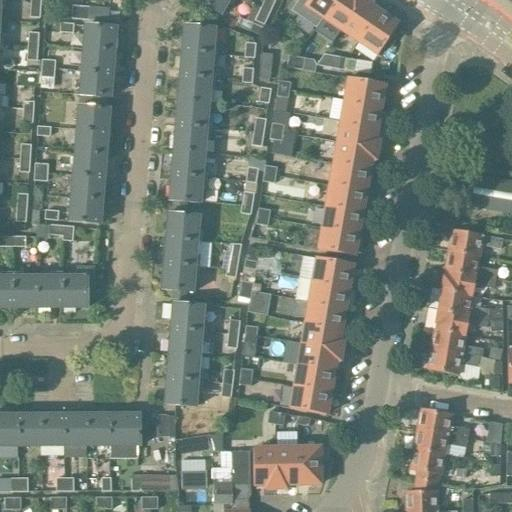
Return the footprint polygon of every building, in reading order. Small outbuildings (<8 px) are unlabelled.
[(231,4),(233,0),(195,0),(195,1),(221,15),(228,2),(231,4)] [(276,1),(273,0),(264,0),(260,9),(270,13),(276,1)] [(298,0),(291,11),(316,28),(334,0),(298,0)] [(334,0),(316,28),(314,31),(332,43),(341,30),(361,0),(334,0)] [(374,4),(368,0),(361,0),(341,30),(359,43),(380,12),(372,7),(374,4)] [(29,18),(39,19),(40,5),(30,4),(29,18)] [(72,6),(71,19),(81,20),(82,7),(72,6)] [(109,9),(82,7),(81,20),(108,22),(109,9)] [(260,9),(249,32),(259,35),(270,13),(260,9)] [(359,43),(378,55),(398,25),(380,12),(359,43)] [(73,34),(74,25),(60,23),(59,33),(73,34)] [(86,26),(84,49),(115,52),(117,28),(86,26)] [(184,27),(182,54),(213,57),(213,56),(217,56),(218,44),(214,44),(215,30),(184,27)] [(37,48),(38,34),(28,33),(27,47),(37,48)] [(245,44),(243,58),(254,59),(255,45),(245,44)] [(27,61),(36,62),(37,48),(27,47),(27,61)] [(84,49),(82,72),(113,75),(115,52),(84,49)] [(182,54),(180,77),(215,80),(216,69),(212,69),(213,57),(182,54)] [(295,69),(297,57),(289,56),(287,68),(295,69)] [(303,71),(305,59),(297,57),(295,69),(303,71)] [(338,70),(346,71),(348,59),(340,58),(338,70)] [(348,59),(346,71),(354,72),(356,60),(348,59)] [(41,69),(55,70),(55,61),(42,60),(41,62),(41,69)] [(259,79),(270,80),(271,67),(260,67),(259,79)] [(54,79),(55,70),(41,69),(40,78),(41,78),(41,87),(53,88),(53,78),(54,79)] [(253,70),(242,69),(241,83),(252,84),(253,70)] [(113,75),(82,72),(80,95),(95,97),(94,102),(106,103),(107,98),(111,98),(113,75)] [(180,77),(178,102),(208,105),(210,91),(214,91),(215,80),(180,77)] [(348,78),(344,100),(380,106),(384,84),(348,78)] [(279,81),(278,89),(289,91),(291,83),(279,81)] [(268,105),(271,90),(261,88),(258,103),(268,105)] [(289,91),(278,89),(276,97),(288,99),(289,91)] [(376,128),(380,106),(344,100),(340,122),(376,128)] [(24,102),(23,113),(33,113),(34,103),(24,102)] [(94,102),(94,108),(79,107),(77,130),(108,133),(110,110),(106,109),(106,103),(94,102)] [(178,102),(175,127),(210,131),(211,119),(207,118),(208,105),(178,102)] [(32,124),(33,113),(23,113),(22,124),(32,124)] [(263,134),(266,120),(256,118),(253,132),(263,134)] [(377,150),(379,137),(375,137),(376,128),(340,122),(337,143),(377,150)] [(272,124),(271,132),(283,134),(284,126),(272,124)] [(37,137),(50,138),(51,128),(37,127),(37,137)] [(175,127),(173,152),(204,155),(205,140),(209,141),(210,131),(175,127)] [(77,130),(75,153),(106,156),(108,133),(77,130)] [(263,134),(253,132),(251,146),(261,148),(263,134)] [(281,142),(283,134),(271,132),(269,140),(281,142)] [(375,163),(377,150),(337,143),(333,165),(369,171),(371,162),(375,163)] [(31,146),(21,145),(20,159),(30,160),(31,146)] [(171,177),(206,180),(207,169),(203,168),(204,155),(173,152),(171,177)] [(75,153),(73,176),(104,179),(106,156),(75,153)] [(29,174),(30,160),(20,159),(19,173),(29,174)] [(34,173),(48,174),(48,165),(35,164),(34,173)] [(365,192),(369,171),(333,165),(329,186),(365,192)] [(276,176),(277,168),(265,166),(264,174),(276,176)] [(255,184),(257,170),(247,168),(245,183),(255,184)] [(34,173),(34,182),(47,183),(48,174),(34,173)] [(264,174),(262,182),(274,184),(276,176),(264,174)] [(73,176),(71,199),(102,202),(104,179),(73,176)] [(472,208),(511,213),(511,181),(477,176),(472,208)] [(173,202),(173,209),(185,210),(186,203),(200,204),(201,190),(205,190),(206,180),(171,177),(169,202),(173,202)] [(40,186),(34,186),(33,196),(43,197),(43,190),(40,186)] [(329,186),(325,208),(362,214),(365,192),(329,186)] [(241,203),(252,205),(253,195),(243,193),(241,203)] [(18,195),(17,209),(27,209),(28,195),(18,195)] [(102,202),(71,199),(69,222),(100,224),(102,202)] [(250,216),(252,205),(241,203),(240,214),(250,216)] [(358,235),(362,214),(325,208),(322,229),(358,235)] [(26,223),(27,209),(17,209),(16,223),(26,223)] [(166,242),(196,244),(201,244),(201,233),(197,233),(199,218),(185,217),(185,210),(173,209),(172,216),(168,215),(166,242)] [(258,209),(257,217),(269,219),(270,211),(258,209)] [(40,211),(32,210),(31,224),(36,224),(39,225),(40,211)] [(45,211),(44,220),(58,221),(58,212),(45,211)] [(256,225),(268,227),(269,219),(257,217),(256,225)] [(62,237),(63,227),(39,225),(36,224),(35,238),(49,239),(49,236),(62,237)] [(62,242),(72,242),(73,228),(63,227),(62,237),(62,242)] [(318,251),(354,257),(358,235),(322,229),(318,251)] [(452,231),(449,250),(479,256),(481,247),(501,251),(503,240),(452,231)] [(0,247),(11,248),(11,237),(0,237),(0,247)] [(25,237),(11,237),(11,248),(25,248),(25,237)] [(164,266),(199,269),(199,258),(195,257),(196,244),(166,242),(164,266)] [(230,245),(227,266),(237,268),(241,246),(230,245)] [(261,260),(263,251),(248,248),(246,257),(261,260)] [(449,250),(445,270),(496,279),(497,271),(477,267),(479,256),(449,250)] [(303,256),(299,277),(313,280),(349,286),(353,264),(317,258),(303,256)] [(257,263),(245,260),(244,268),(256,271),(257,263)] [(198,280),(199,269),(164,266),(162,291),(173,292),(172,298),(186,299),(186,293),(192,294),(194,279),(198,280)] [(235,279),(237,268),(227,266),(225,277),(235,279)] [(241,282),(240,289),(252,292),(253,284),(256,271),(244,268),(241,282)] [(76,277),(61,277),(61,308),(86,308),(86,292),(93,292),(93,269),(76,269),(76,277)] [(444,271),(441,289),(472,294),(474,286),(494,290),(496,279),(445,270),(445,271),(444,271)] [(0,308),(11,309),(10,274),(0,273),(0,308)] [(49,277),(36,277),(35,309),(61,308),(61,277),(61,273),(49,273),(49,277)] [(21,274),(10,274),(11,309),(35,309),(36,277),(21,277),(21,274)] [(299,277),(295,299),(297,299),(309,301),(345,308),(349,286),(313,280),(299,277)] [(252,292),(240,289),(238,297),(250,300),(252,292)] [(441,289),(437,309),(489,318),(490,311),(470,307),(472,294),(441,289)] [(269,295),(252,292),(250,300),(248,312),(265,315),(269,295)] [(343,319),(345,308),(309,301),(305,323),(341,329),(343,319)] [(172,304),(170,331),(204,333),(205,322),(202,322),(203,306),(172,304)] [(437,309),(434,330),(465,336),(467,326),(487,330),(489,318),(437,309)] [(502,321),(502,310),(490,310),(490,321),(502,321)] [(502,332),(502,321),(490,321),(491,333),(502,332)] [(229,322),(227,335),(238,336),(239,323),(229,322)] [(340,338),(341,329),(305,323),(302,344),(341,351),(344,339),(340,338)] [(246,326),(245,334),(257,336),(258,328),(246,326)] [(435,332),(432,349),(481,359),(483,350),(463,347),(465,336),(434,330),(433,332),(435,332)] [(170,331),(168,355),(198,358),(200,344),(204,344),(204,333),(170,331)] [(257,336),(245,334),(244,342),(256,344),(257,336)] [(236,350),(238,336),(227,335),(226,349),(236,350)] [(335,363),(339,364),(341,351),(302,344),(298,366),(334,372),(335,363)] [(502,350),(490,348),(488,359),(500,361),(502,350)] [(480,368),(481,359),(432,349),(427,372),(458,378),(460,365),(480,368)] [(168,355),(166,380),(200,383),(201,371),(197,371),(198,358),(168,355)] [(491,363),(491,375),(501,375),(501,363),(491,363)] [(330,394),(334,372),(298,366),(294,388),(330,394)] [(253,371),(240,369),(240,377),(252,379),(253,371)] [(232,385),(234,371),(223,370),(223,378),(211,376),(210,383),(222,384),(232,385)] [(240,377),(239,385),(251,387),(252,379),(240,377)] [(488,377),(488,389),(499,388),(499,377),(488,377)] [(200,393),(200,383),(166,380),(164,405),(194,407),(196,393),(200,393)] [(232,385),(222,384),(220,398),(231,399),(232,385)] [(330,394),(294,388),(290,409),(326,415),(330,394)] [(449,427),(451,416),(421,410),(417,430),(468,439),(469,431),(449,427)] [(267,424),(275,425),(277,413),(269,412),(267,424)] [(285,415),(277,413),(275,425),(283,427),(285,415)] [(0,446),(18,447),(17,415),(0,415),(0,446)] [(40,415),(17,415),(18,447),(41,447),(40,415)] [(63,415),(40,415),(41,447),(64,446),(63,415)] [(86,415),(63,415),(64,446),(86,446),(86,415)] [(109,415),(86,415),(86,446),(109,446),(109,415)] [(109,415),(109,446),(109,459),(137,458),(137,446),(139,446),(139,415),(110,415),(109,415)] [(157,417),(157,437),(175,437),(175,417),(157,417)] [(310,419),(298,417),(297,425),(309,427),(310,419)] [(500,444),(501,425),(490,423),(487,442),(500,444)] [(417,430),(414,450),(445,455),(464,458),(466,451),(468,439),(417,430)] [(490,457),(500,457),(500,445),(490,445),(490,457)] [(298,485),(298,448),(275,449),(276,489),(289,489),(289,485),(298,485)] [(320,448),(298,448),(298,485),(320,485),(320,448)] [(276,489),(275,449),(253,449),(253,457),(253,486),(263,485),(263,489),(276,489)] [(438,484),(439,476),(440,476),(441,476),(445,455),(414,450),(410,471),(417,472),(416,482),(438,484)] [(220,470),(214,470),(214,473),(214,490),(214,505),(223,504),(223,511),(249,511),(249,496),(250,496),(250,452),(228,453),(220,453),(220,470)] [(205,461),(181,461),(181,472),(205,472),(205,461)] [(490,478),(500,477),(500,465),(490,465),(490,478)] [(206,490),(206,472),(181,472),(181,490),(206,490)] [(140,492),(140,490),(170,490),(170,476),(140,477),(140,479),(131,479),(131,492),(140,492)] [(0,479),(0,492),(10,492),(19,492),(19,479),(10,479),(0,479)] [(27,479),(19,479),(19,492),(27,492),(27,479)] [(56,479),(56,492),(64,492),(64,479),(56,479)] [(64,492),(73,492),(73,479),(64,479),(64,492)] [(111,479),(101,479),(101,492),(111,492),(111,479)] [(436,511),(436,492),(438,484),(416,482),(414,492),(406,492),(406,511),(436,511)] [(511,494),(501,495),(501,504),(511,504),(511,494)] [(489,495),(489,505),(501,504),(501,495),(489,495)] [(58,510),(58,498),(50,498),(50,511),(58,510)] [(66,498),(58,498),(58,510),(66,510),(66,498)] [(96,498),(96,510),(104,510),(104,498),(96,498)] [(104,498),(104,510),(112,510),(112,498),(104,498)] [(141,510),(149,510),(149,498),(141,498),(141,510)] [(157,498),(149,498),(149,510),(157,510),(157,498)] [(5,499),(5,511),(13,511),(13,499),(5,499)] [(13,511),(21,511),(21,499),(13,499),(13,511)] [(462,511),(466,511),(472,511),(472,500),(462,500),(462,511)]
